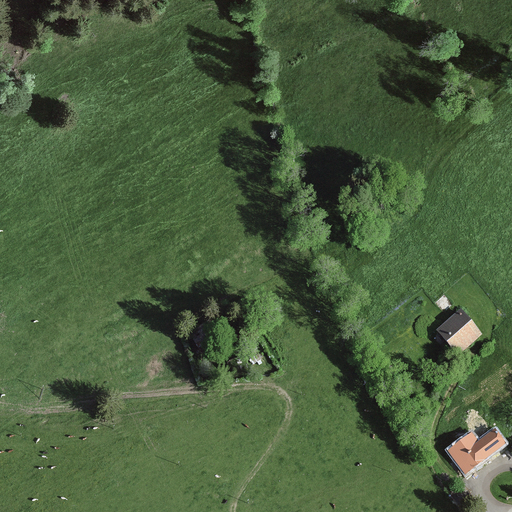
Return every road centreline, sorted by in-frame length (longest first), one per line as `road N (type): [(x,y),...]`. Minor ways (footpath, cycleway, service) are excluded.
road 1 (track): [(235,511),(290,412),(280,388),(99,395)]
road 2 (track): [(478,496),(436,456),(432,436),(452,385),(484,346)]
